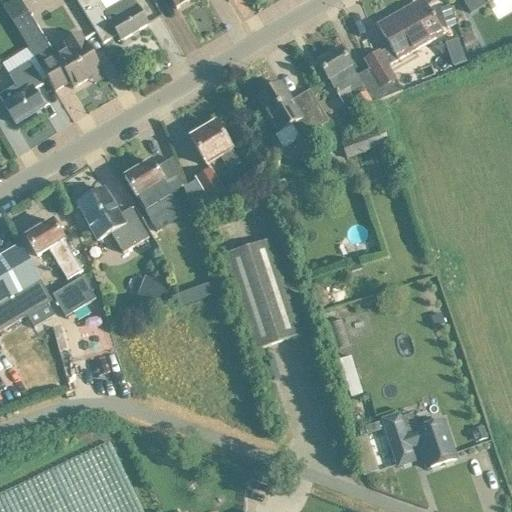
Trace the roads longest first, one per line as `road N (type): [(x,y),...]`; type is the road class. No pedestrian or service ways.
road 1 (unclassified): [(412,511),(105,404),(71,406),(0,430)]
road 2 (unclassified): [(0,196),(325,0)]
